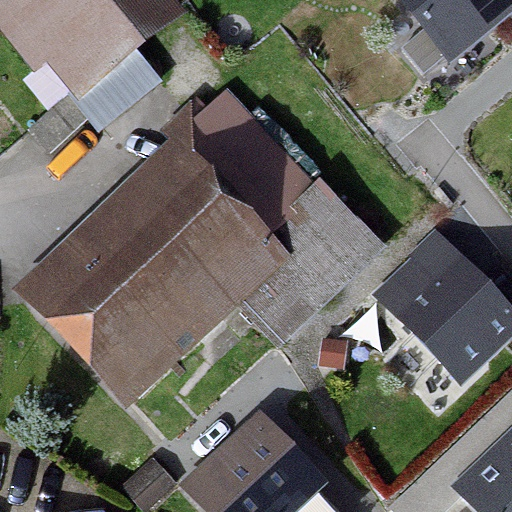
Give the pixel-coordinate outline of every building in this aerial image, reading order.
[(187,9),(180,0),(3,0),(77,94),(187,9)] [(511,0),(405,0),(448,54),(511,3),(511,0)] [(68,95),(29,133),(53,157),(92,119),(68,95)] [(211,130),(39,290),(138,395),(186,350),(170,332),(222,284),(279,344),(430,203),(375,144),(322,194),(232,98),(205,123),(211,130)] [(511,325),(511,317),(457,265),(402,322),(461,379),(511,325)] [(232,511),(286,511),(338,463),(272,394),(193,470),(232,511)] [(93,511),(48,503),(45,511),(93,511)]
